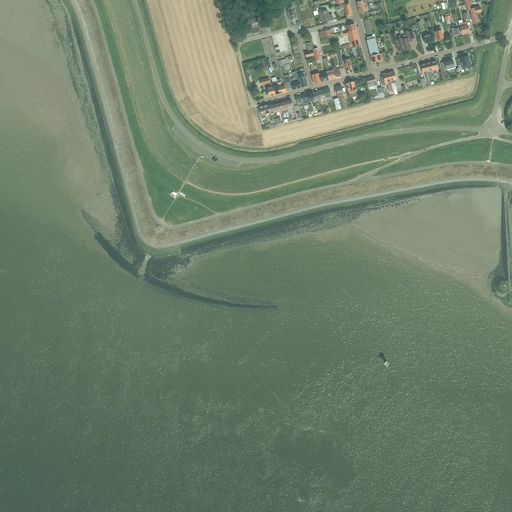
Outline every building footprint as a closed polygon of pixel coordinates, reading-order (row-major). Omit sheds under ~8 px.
[(472,9),(469,0),(466,0),(464,1),(467,10),(470,9),(471,14),(473,23),(479,21),(477,13),(481,12),(480,7),(472,9)] [(347,17),(352,15),(349,2),(343,4),(347,17)] [(294,20),(298,19),(295,9),(294,9),(293,6),(292,5),(291,5),(291,7),(288,8),(289,11),(288,11),(290,21),(294,20)] [(330,21),(333,20),(332,14),(328,15),(327,10),(323,11),(323,9),(319,10),(320,12),(319,12),(322,22),(329,20),(330,21)] [(244,25),(259,21),(257,14),(242,17),(244,25)] [(466,22),(463,23),(458,24),(459,28),(460,27),(462,33),(463,33),(463,34),(465,33),(465,32),(469,31),(468,25),(467,25),(466,22)] [(450,24),(447,25),(449,31),(452,30),(453,36),(460,34),(458,27),(455,28),(454,25),(451,26),(450,24)] [(441,39),(443,38),(440,27),(437,28),(438,31),(435,31),(437,40),(438,40),(440,40),(441,39)] [(429,29),(430,34),(423,36),(425,43),(435,41),(433,33),(434,33),(433,28),(429,29)] [(360,45),(358,38),(356,29),(349,31),(348,31),(348,32),(344,34),(345,36),(349,35),(352,47),(360,45)] [(405,32),(405,35),(401,36),(401,35),(400,35),(404,50),(411,49),(408,39),(414,38),(412,31),(409,32),(409,31),(405,32)] [(400,35),(396,36),(395,33),(391,34),(393,42),(396,41),(398,51),(404,49),(404,50),(400,35)] [(371,56),(379,54),(375,38),(366,40),(371,56)] [(360,47),(355,48),(352,49),(354,55),(357,55),(359,62),(364,60),(361,48),(360,48),(360,47)] [(379,54),(371,56),(372,62),(381,60),(384,59),(382,53),(379,54)] [(468,55),(459,58),(460,64),(457,65),(458,68),(457,69),(457,71),(460,71),(459,68),(462,68),(461,66),(465,65),(466,68),(471,67),(468,55)] [(335,78),(333,70),(329,71),(329,67),(326,58),(323,59),(326,72),(329,80),(335,78)] [(338,59),(340,65),(343,64),(345,71),(352,69),(350,59),(342,61),(342,58),(338,59)] [(443,71),(447,70),(447,69),(454,67),(452,60),(444,62),(441,63),(443,71)] [(331,62),(333,70),(335,78),(341,77),(339,68),(336,69),(335,68),(336,67),(334,61),(331,62)] [(433,70),(431,62),(426,63),(429,75),(434,73),(433,70)] [(431,81),(429,75),(426,63),(421,65),(423,73),(425,72),(428,82),(431,81)] [(389,73),(393,90),(397,89),(396,83),(394,83),(393,80),(396,79),(394,71),(389,73)] [(326,72),(324,73),(319,74),(321,82),(329,80),(326,72)] [(321,82),(319,74),(319,73),(312,75),(314,84),(321,82)] [(386,84),(385,82),(388,81),(388,83),(388,84),(390,91),(393,90),(389,73),(383,74),(383,76),(380,77),(382,85),(386,84)] [(301,87),(308,86),(305,76),(299,77),(301,87)] [(367,78),(365,79),(367,84),(368,88),(376,85),(374,76),(367,78)] [(261,85),(269,83),(270,87),(267,88),(269,96),(275,95),(273,86),(272,82),(270,83),(269,78),(260,80),(261,85)] [(290,80),(285,81),(287,89),(292,88),(293,90),(300,88),(298,78),(290,80)] [(278,85),(277,82),(277,81),(272,82),(273,86),(275,95),(280,93),(278,85)] [(278,85),(280,93),(286,91),(285,85),(281,86),(281,84),(280,81),(277,82),(278,85)] [(349,95),(357,93),(354,81),(348,83),(346,84),(349,95)] [(345,100),(344,98),(343,94),(341,85),(336,87),(338,95),(339,98),(342,108),(347,107),(345,100)] [(327,104),(323,90),(318,91),(321,103),(322,103),(321,99),(323,99),(325,105),(327,104)] [(318,91),(313,93),(315,102),(316,102),(316,101),(318,100),(319,104),(321,103),(318,91)] [(291,100),(285,102),(288,109),(288,112),(294,110),(294,108),(292,100),(291,100)]
